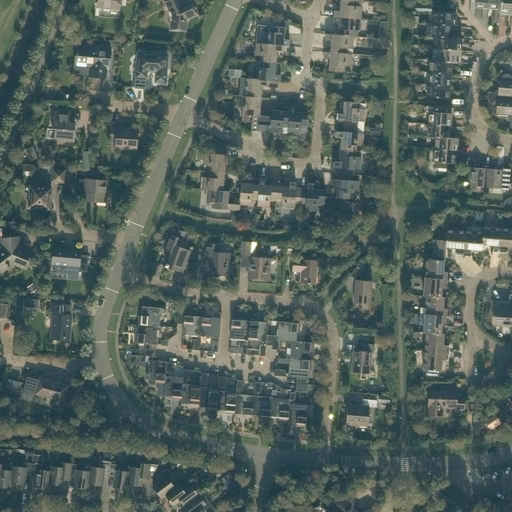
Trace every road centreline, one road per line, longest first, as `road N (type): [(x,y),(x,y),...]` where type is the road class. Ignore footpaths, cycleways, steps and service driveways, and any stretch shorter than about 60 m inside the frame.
road 1 (residential): [(182,114),(249,145),(261,163),(312,166),(321,94),(306,73),(311,19)]
road 2 (residential): [(325,461),(332,353),(320,314),(226,297)]
road 3 (unclassified): [(267,455),(148,427),(122,407),(103,358)]
road 4 (unclassified): [(182,114),(130,241)]
road 5 (unclassified): [(237,0),(182,114)]
road 6 (residential): [(495,45),(475,82),(476,125),(511,143)]
